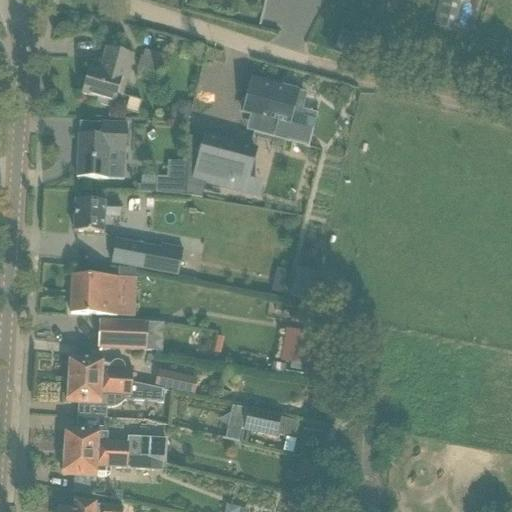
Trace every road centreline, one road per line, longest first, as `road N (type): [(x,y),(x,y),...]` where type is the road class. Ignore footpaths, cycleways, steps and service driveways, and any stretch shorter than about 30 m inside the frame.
road 1 (tertiary): [(0,422),(21,83),(21,50),(5,0)]
road 2 (track): [(511,118),(305,62)]
road 3 (residential): [(238,41),(119,0)]
